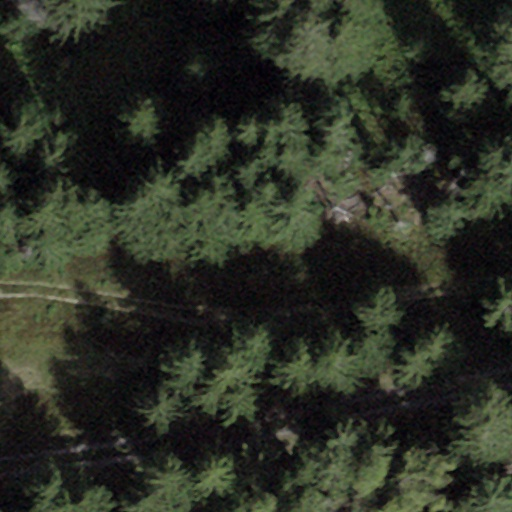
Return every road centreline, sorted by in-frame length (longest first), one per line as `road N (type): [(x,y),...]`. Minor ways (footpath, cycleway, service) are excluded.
road 1 (track): [(0,467),(511,376)]
road 2 (track): [(511,289),(192,313),(0,297)]
